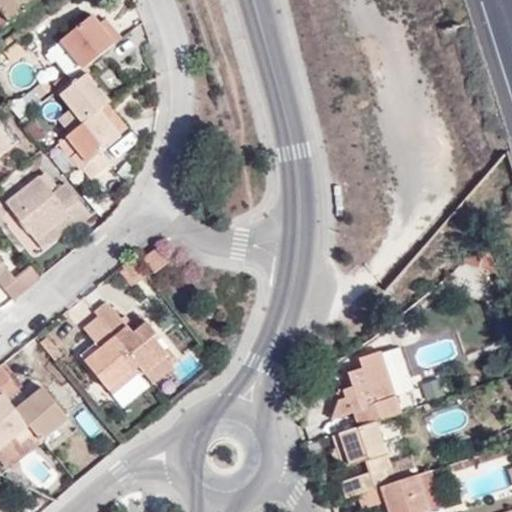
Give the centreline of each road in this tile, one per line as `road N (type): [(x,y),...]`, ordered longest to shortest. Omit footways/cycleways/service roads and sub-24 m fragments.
road 1 (tertiary): [(251,0),(294,147),(299,253)]
road 2 (residential): [(167,193),(0,331)]
road 3 (residential): [(167,193),(178,89),(169,25),(156,0)]
road 4 (tertiary): [(299,253),(245,417)]
road 5 (residential): [(299,253),(203,234),(167,193)]
road 6 (unclassified): [(74,511),(123,470),(186,450)]
